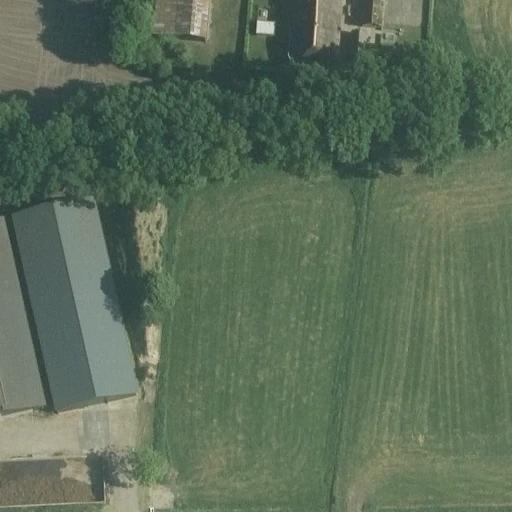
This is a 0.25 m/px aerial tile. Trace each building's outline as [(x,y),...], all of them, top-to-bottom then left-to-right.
[(156,0),(153,40),(207,44),(210,0),(156,0)] [(291,31),(291,34),(289,61),(291,65),(303,65),(306,59),(336,62),(340,0),(296,0),(294,32),(291,31)] [(363,0),(361,27),(382,28),(384,0),(363,0)] [(259,17),(272,17),(273,5),(260,4),(259,17)] [(256,36),(274,37),(275,25),(257,24),(256,36)] [(351,35),(349,59),(367,60),(368,36),(351,35)] [(92,202),(13,220),(57,415),(135,398),(92,202)] [(1,222),(0,222),(0,419),(43,410),(1,222)] [(81,463),(81,453),(19,455),(20,465),(81,463)]
